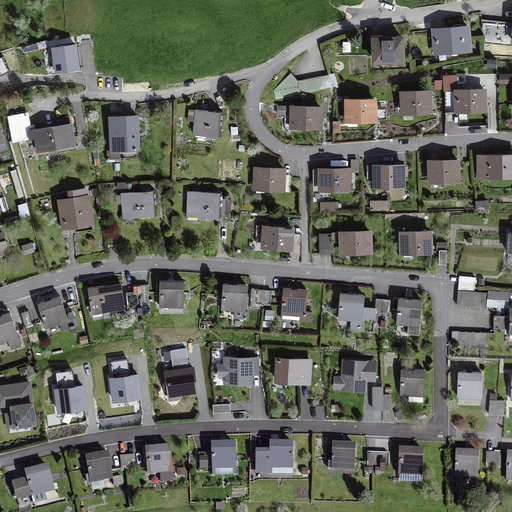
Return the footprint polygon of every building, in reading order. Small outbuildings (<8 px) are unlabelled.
[(511,25),(481,22),(483,43),(511,45),(511,25)] [(434,29),(436,52),(468,50),(467,26),(434,29)] [(374,38),(374,60),(402,59),(402,37),(374,38)] [(75,43),(53,46),(56,70),(79,67),(75,43)] [(333,89),(329,74),(298,80),(290,72),(273,90),(275,99),(333,89)] [(329,74),(333,89),(338,87),(334,73),(329,74)] [(445,90),(445,111),(484,110),(484,89),(445,90)] [(402,92),(403,113),(430,112),(429,90),(402,92)] [(347,99),(347,121),(374,120),(374,99),(347,99)] [(277,114),(292,114),(292,106),(277,105),(277,114)] [(292,106),(292,114),(292,127),(319,128),(320,106),(292,106)] [(195,121),(193,134),(220,136),(222,112),(189,109),(188,120),(195,121)] [(36,138),(38,151),(74,145),(70,123),(34,129),(35,130),(29,131),(26,112),(8,116),(13,142),(36,138)] [(109,116),(111,150),(108,150),(108,157),(107,157),(107,159),(119,158),(118,149),(136,149),(135,133),(137,133),(137,115),(109,116)] [(511,154),(479,155),(480,176),(511,175),(511,154)] [(430,160),(430,181),(458,181),(457,160),(430,160)] [(375,179),(375,186),(403,186),(402,175),(406,175),(406,170),(402,170),(402,165),(367,165),(367,179),(375,179)] [(256,167),(255,188),(282,189),(282,192),(290,192),(290,177),(283,177),(283,168),(256,167)] [(320,168),(320,190),(348,189),(348,168),(320,168)] [(61,202),(65,224),(90,220),(87,198),(78,199),(78,197),(77,189),(56,194),(58,200),(71,198),(72,200),(61,202)] [(121,193),(123,215),(134,215),(134,216),(156,215),(154,190),(121,193)] [(188,191),(187,214),(198,214),(198,216),(220,217),(220,213),(228,213),(229,199),(223,199),(223,195),(221,195),(222,191),(188,191)] [(371,201),(371,210),(388,209),(388,201),(371,201)] [(476,202),(476,210),(488,209),(488,201),(476,202)] [(320,203),(321,212),(338,212),(337,202),(320,203)] [(301,243),(301,234),(292,233),(292,228),(256,225),(255,242),(263,242),(263,247),(290,249),(291,242),(301,243)] [(108,231),(110,244),(122,243),(121,229),(108,231)] [(341,231),(342,253),(370,252),(369,230),(341,231)] [(402,231),(402,253),(430,252),(429,231),(402,231)] [(319,233),(319,253),(332,253),(331,233),(319,233)] [(24,245),(26,253),(34,250),(32,242),(24,245)] [(458,290),(474,291),(475,277),(459,275),(458,290)] [(160,280),(160,304),(183,304),(183,281),(160,280)] [(88,288),(92,313),(125,308),(121,283),(88,288)] [(224,283),(222,307),(236,308),(235,317),(246,318),(246,311),(244,311),(246,285),(224,283)] [(148,284),(141,285),(143,313),(150,313),(148,284)] [(136,314),(143,313),(141,285),(134,285),(134,291),(126,292),(128,308),(135,308),(136,314)] [(263,304),(264,289),(252,288),(250,308),(262,309),(263,304)] [(281,318),(311,321),(312,312),(304,312),(306,290),(284,288),(281,318)] [(263,304),(270,305),(271,290),(264,289),(263,304)] [(474,291),(458,290),(457,305),(487,307),(488,292),(474,291)] [(341,293),(339,316),(352,317),(351,330),(360,330),(363,295),(341,293)] [(39,303),(45,325),(58,321),(61,331),(75,326),(72,318),(74,317),(73,313),(71,312),(66,314),(60,296),(39,303)] [(373,327),(380,328),(383,298),(376,298),(373,327)] [(383,298),(380,328),(387,328),(390,299),(383,298)] [(399,298),(397,321),(409,322),(408,333),(419,334),(421,300),(399,298)] [(494,315),(493,330),(510,330),(509,338),(511,337),(511,307),(510,316),(494,315)] [(21,312),(25,326),(32,324),(28,310),(21,312)] [(0,342),(8,340),(11,348),(21,345),(10,312),(0,315),(0,342)] [(458,340),(458,346),(487,347),(488,332),(452,331),(452,340),(458,340)] [(186,348),(170,350),(172,359),(187,357),(186,348)] [(225,382),(251,382),(251,358),(225,358),(225,365),(220,365),(220,375),(225,375),(225,382)] [(277,358),(276,380),(309,382),(310,360),(277,358)] [(344,360),(342,387),(365,389),(367,361),(344,360)] [(177,397),(181,392),(196,390),(193,368),(166,371),(167,382),(164,387),(177,397)] [(401,392),(409,392),(408,401),(423,401),(424,370),(402,368),(401,392)] [(459,371),(458,395),(481,395),(481,372),(459,371)] [(137,373),(111,377),(114,398),(140,395),(137,373)] [(83,384),(55,388),(58,410),(85,407),(83,384)] [(8,426),(34,422),(29,385),(10,388),(9,385),(0,386),(0,404),(11,403),(13,413),(7,414),(8,426)] [(373,386),(373,409),(382,409),(382,386),(373,386)] [(496,414),(497,399),(490,399),(489,414),(496,414)] [(504,400),(497,399),(496,414),(503,415),(504,400)] [(213,412),(230,412),(230,403),(213,404),(213,412)] [(270,451),(270,466),(293,466),(293,442),(270,442),(270,451)] [(198,453),(199,467),(213,467),(213,474),(235,474),(234,443),(212,444),(212,452),(198,453)] [(328,462),(328,468),(332,468),(332,467),(354,468),(355,444),(333,443),(332,462),(328,462)] [(161,481),(172,480),(169,446),(146,448),(148,472),(160,471),(161,481)] [(400,448),(399,472),(422,473),(423,449),(400,448)] [(270,466),(270,451),(256,451),(256,465),(270,466)] [(456,451),(455,476),(477,477),(478,452),(456,451)] [(375,452),(375,467),(388,468),(389,453),(375,452)] [(493,467),(494,452),(486,452),(486,467),(492,467),(493,467)] [(494,452),(493,467),(500,467),(501,453),(494,452)] [(85,475),(86,481),(90,481),(90,480),(112,476),(108,453),(86,457),(89,475),(85,475)] [(121,470),(128,470),(127,455),(114,457),(116,470),(121,469),(121,470)] [(127,455),(128,470),(136,469),(134,455),(127,455)] [(25,471),(27,480),(14,483),(18,497),(53,488),(47,466),(25,471)]
